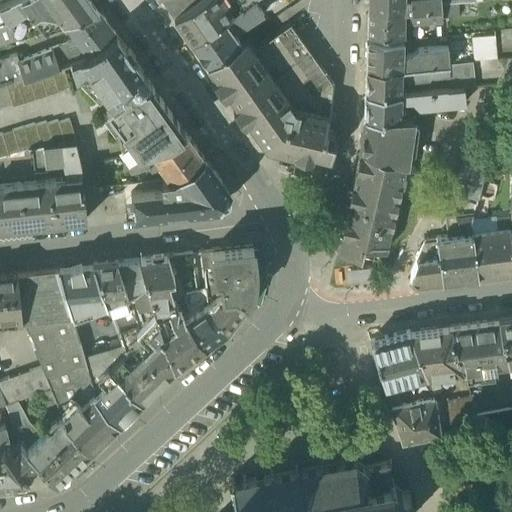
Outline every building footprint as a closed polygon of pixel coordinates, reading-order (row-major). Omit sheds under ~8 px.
[(0,10),(20,39),(64,23),(99,11),(91,0),(22,0),(23,0),(22,0),(16,0),(0,8),(0,10)] [(161,0),(174,18),(199,0),(161,0)] [(191,41),(192,42),(253,0),(228,0),(226,2),(224,0),(199,0),(174,18),(191,41)] [(264,14),(254,0),(253,0),(192,42),(207,64),(240,42),(233,33),(237,30),(238,32),(264,14)] [(441,6),(441,3),(441,0),(368,0),(368,8),(404,10),(441,6)] [(447,8),(447,15),(459,14),(459,2),(441,3),(441,6),(442,9),(447,8)] [(442,9),(441,6),(404,10),(368,8),(367,34),(403,35),(403,19),(409,19),(409,21),(411,22),(442,20),(442,16),(442,9)] [(0,45),(20,39),(0,10),(0,45)] [(76,39),(88,55),(117,34),(99,11),(64,23),(76,39)] [(290,22),(255,48),(257,51),(252,55),(280,94),(285,91),(296,105),(329,114),(333,82),(290,22)] [(151,83),(117,34),(88,55),(71,61),(76,77),(87,69),(112,104),(129,93),(132,96),(151,83)] [(472,37),(475,60),(497,58),(495,35),(472,37)] [(207,64),(257,135),(259,134),(320,149),(325,129),(329,114),(296,105),(285,91),(280,94),(252,55),(257,51),(255,48),(247,37),(240,42),(207,64)] [(367,38),(366,67),(401,67),(449,63),(447,46),(418,49),(412,55),(408,55),(407,57),(402,57),(403,39),(367,38)] [(60,65),(71,61),(88,55),(76,39),(53,47),(60,65)] [(0,55),(0,85),(35,75),(60,65),(53,47),(18,60),(15,50),(0,55)] [(473,61),(449,63),(450,76),(451,88),(464,87),(475,86),(473,61)] [(450,76),(449,63),(401,67),(366,67),(365,92),(401,92),(401,83),(429,81),(432,76),(434,77),(450,76)] [(63,66),(52,70),(59,91),(70,87),(63,66)] [(52,70),(41,74),(47,95),(59,91),(52,70)] [(41,74),(29,78),(36,99),(47,95),(41,74)] [(29,78),(18,81),(25,102),(36,99),(29,78)] [(18,81),(7,85),(13,106),(25,102),(18,81)] [(151,83),(132,96),(129,93),(112,104),(107,108),(138,151),(138,152),(170,143),(186,131),(187,131),(152,83),(151,83)] [(465,102),(464,87),(451,88),(401,92),(401,105),(406,104),(406,100),(413,100),(420,106),(465,102)] [(365,92),(364,117),(400,119),(400,117),(401,105),(401,92),(365,92)] [(412,119),(400,117),(400,119),(364,117),(360,151),(406,164),(412,119)] [(70,118),(59,122),(65,140),(65,143),(76,139),(70,118)] [(58,120),(47,123),(53,142),(54,144),(65,140),(59,122),(58,120)] [(46,121),(36,124),(42,144),(42,145),(53,142),(47,123),(46,121)] [(35,123),(24,126),(30,147),(31,147),(42,144),(36,124),(35,123)] [(24,126),(13,130),(20,150),(30,147),(24,126)] [(336,132),(325,129),(320,149),(259,134),(257,135),(266,148),(312,159),(313,153),(330,157),(336,132)] [(13,130),(2,133),(9,154),(20,150),(13,130)] [(158,161),(170,178),(175,177),(204,156),(186,131),(170,143),(138,152),(138,151),(126,154),(130,169),(158,161)] [(2,133),(0,133),(0,156),(9,154),(2,133)] [(65,161),(67,177),(81,175),(80,166),(76,143),(44,146),(45,163),(47,163),(65,161)] [(32,148),(34,167),(47,166),(47,163),(45,163),(44,146),(32,148)] [(386,249),(406,164),(360,151),(337,249),(360,254),(363,243),(386,249)] [(461,189),(478,193),(487,155),(468,151),(454,175),(464,178),(461,189)] [(131,191),(133,213),(183,208),(224,204),(224,203),(229,192),(216,173),(204,156),(175,177),(170,178),(162,179),(162,180),(162,182),(163,188),(131,191)] [(51,179),(51,180),(55,222),(86,218),(83,187),(81,175),(67,177),(51,179)] [(51,180),(1,185),(5,227),(55,222),(51,180)] [(445,214),(448,234),(472,231),(471,221),(472,217),(474,210),(445,214)] [(472,231),(497,227),(497,220),(496,214),(472,217),(471,221),(472,231)] [(505,218),(497,220),(497,227),(506,226),(505,218)] [(472,231),(477,274),(511,269),(511,244),(510,226),(506,226),(497,227),(472,231)] [(437,235),(437,238),(443,278),(477,274),(472,231),(448,234),(437,235)] [(416,282),(443,278),(437,238),(424,240),(411,269),(410,277),(416,282)] [(205,285),(207,301),(227,329),(248,301),(252,291),(255,280),(255,272),(255,264),(253,244),(201,250),(204,276),(205,285)] [(167,254),(140,257),(154,303),(156,312),(162,332),(174,367),(184,360),(204,345),(185,318),(180,307),(176,307),(174,299),(170,292),(168,292),(164,280),(174,277),(167,254)] [(140,307),(141,307),(154,303),(140,257),(117,260),(129,294),(131,300),(137,299),(140,307)] [(93,263),(97,273),(101,286),(107,301),(129,294),(117,260),(93,263)] [(93,263),(58,266),(70,309),(91,302),(92,306),(107,301),(101,286),(87,291),(82,279),(97,273),(93,263)] [(52,387),(62,415),(64,421),(90,449),(119,421),(95,395),(93,387),(85,358),(72,317),(70,309),(58,266),(17,271),(23,319),(36,343),(42,364),(52,387)] [(346,281),(374,281),(374,266),(346,266),(346,281)] [(17,271),(5,273),(11,320),(23,319),(17,271)] [(0,327),(11,326),(11,320),(5,273),(0,273),(0,327)] [(87,291),(101,286),(97,273),(82,279),(87,291)] [(187,302),(180,307),(185,318),(207,301),(205,285),(183,292),(187,302)] [(131,300),(129,294),(107,301),(112,315),(133,307),(131,300)] [(204,345),(227,329),(207,301),(185,318),(204,345)] [(91,302),(70,309),(72,317),(93,309),(92,306),(91,302)] [(156,312),(154,303),(141,307),(146,322),(156,312)] [(130,362),(123,355),(112,366),(142,399),(174,367),(162,332),(156,312),(146,322),(139,328),(138,330),(150,342),(140,351),(130,362)] [(508,360),(511,359),(511,315),(498,317),(508,360)] [(498,317),(488,318),(498,362),(508,360),(498,317)] [(463,366),(498,362),(488,318),(449,324),(460,367),(463,366)] [(449,324),(438,325),(450,368),(460,367),(449,324)] [(427,371),(450,368),(438,325),(409,329),(416,351),(418,350),(426,371),(427,371)] [(384,382),(426,371),(418,350),(416,351),(409,329),(370,338),(384,382)] [(126,352),(123,355),(130,362),(140,351),(132,345),(126,350),(126,352)] [(124,346),(85,358),(93,387),(95,395),(119,421),(142,399),(112,366),(123,355),(126,352),(126,350),(124,346)] [(0,379),(0,385),(7,404),(18,400),(52,387),(42,364),(41,364),(0,379)] [(511,385),(471,393),(477,414),(511,407),(511,385)] [(477,415),(477,414),(471,393),(434,399),(438,423),(438,422),(477,415)] [(400,430),(403,438),(440,431),(438,422),(438,423),(434,399),(434,396),(391,404),(400,430)] [(18,400),(7,404),(20,440),(33,430),(37,427),(30,420),(18,400)] [(33,430),(20,440),(38,460),(50,474),(57,481),(90,449),(64,421),(62,415),(37,435),(33,430)] [(29,468),(38,460),(20,440),(12,444),(8,439),(10,434),(7,421),(3,422),(0,422),(0,467),(4,483),(27,482),(30,482),(32,480),(34,477),(34,474),(33,471),(31,469),(29,468)] [(405,511),(408,509),(413,510),(414,507),(409,505),(407,492),(411,489),(409,486),(404,489),(393,481),(394,476),(391,475),(389,461),(392,458),(389,456),(387,459),(369,463),(368,461),(364,463),(356,458),(357,454),(353,453),(352,457),(344,459),(344,454),(340,455),(341,459),(324,462),(323,458),(319,459),(320,463),(299,467),(298,463),(294,463),(295,468),(274,472),(273,467),(269,468),(270,472),(246,477),(246,472),(242,473),(243,478),(234,479),(234,475),(230,476),(231,480),(230,480),(235,508),(234,508),(234,511),(405,511)]
